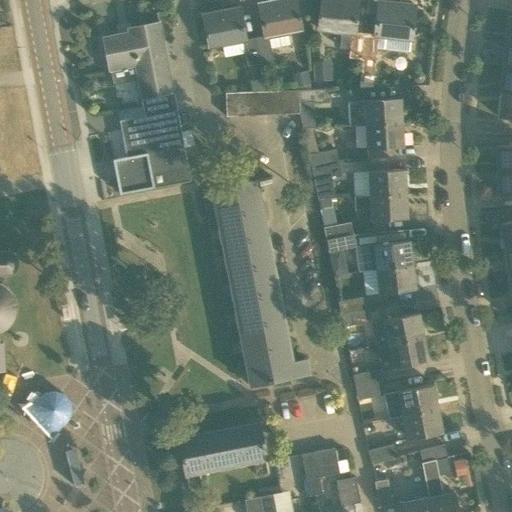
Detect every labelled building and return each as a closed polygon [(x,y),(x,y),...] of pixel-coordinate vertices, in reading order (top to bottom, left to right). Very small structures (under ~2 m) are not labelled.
[(301,30),(295,0),(294,0),(295,1),(275,5),(274,0),(259,3),(265,35),(255,37),(260,63),(273,61),(271,47),(290,44),(287,32),(301,30)] [(343,0),(343,3),(323,0),(322,0),(321,0),(318,29),(341,32),(339,48),(350,48),(349,58),(362,59),(365,33),(355,32),(358,0),(343,0)] [(414,10),(393,8),(394,3),(379,2),(375,34),(365,33),(362,59),(360,81),(373,82),(377,48),(410,51),(411,39),(413,28),(414,29),(415,25),(413,25),(415,6),(414,6),(414,10)] [(245,39),(239,7),(224,10),(225,15),(205,19),(204,14),(203,14),(207,34),(205,34),(206,37),(207,37),(209,47),(242,41),(247,66),(260,63),(255,37),(245,39)] [(139,79),(143,99),(173,93),(169,73),(158,13),(156,13),(158,22),(128,28),(129,32),(103,37),(110,70),(111,70),(113,84),(139,79)] [(511,67),(511,41),(505,41),(503,66),(511,67)] [(330,60),(312,61),(313,80),(331,79),(330,60)] [(511,92),(511,67),(503,66),(500,91),(511,92)] [(307,70),(292,74),(295,87),(310,83),(307,70)] [(326,102),(326,89),(298,90),(298,91),(299,91),(299,103),(326,102)] [(283,114),(297,113),(299,113),(299,103),(299,91),(298,91),(283,92),(283,114)] [(511,118),(511,92),(500,91),(498,117),(511,118)] [(226,116),(240,116),(239,92),(225,92),(226,116)] [(240,116),(254,115),(253,92),(239,92),(240,116)] [(268,92),(253,92),(254,115),(269,115),(268,92)] [(269,115),(283,114),(283,92),(268,92),(269,115)] [(350,125),(365,124),(402,122),(401,97),(348,100),(350,125)] [(119,120),(126,156),(117,158),(112,159),(116,176),(119,194),(154,187),(166,185),(190,180),(183,145),(176,109),(119,120)] [(367,149),(403,147),(402,122),(365,124),(367,149)] [(319,152),(312,127),(304,127),(309,154),(312,167),(338,162),(336,149),(319,152)] [(498,170),(511,169),(511,144),(497,145),(498,170)] [(318,198),(331,198),(334,197),(332,176),(341,174),(338,162),(312,167),(314,179),(318,198)] [(369,195),(406,193),(405,169),(368,171),(369,195)] [(499,195),(511,194),(511,169),(498,170),(499,195)] [(287,363),(251,182),(272,178),(272,177),(211,188),(214,201),(217,201),(220,215),(217,216),(250,386),(273,382),(273,380),(310,373),(307,359),(287,363)] [(406,193),(369,195),(354,196),(355,209),(370,208),(370,220),(407,218),(406,193)] [(320,209),(332,206),(331,198),(318,198),(320,209)] [(505,248),(511,247),(511,221),(501,223),(505,248)] [(326,239),(353,234),(350,222),(324,227),(326,239)] [(329,252),(355,247),(353,234),(326,239),(329,252)] [(359,271),(375,269),(412,264),(409,240),(356,246),(359,271)] [(0,252),(0,370),(3,370),(2,342),(0,341),(0,329),(4,327),(10,321),(14,313),(14,304),(11,296),(6,289),(0,285),(0,272),(6,272),(11,270),(14,267),(15,262),(14,257),(10,253),(5,252),(0,252)] [(378,293),(415,289),(412,264),(375,269),(378,293)] [(341,314),(367,309),(365,296),(338,301),(341,314)] [(343,326),(370,321),(367,309),(341,314),(343,326)] [(376,346),(387,343),(424,336),(419,312),(371,321),(376,346)] [(392,367),(429,361),(424,336),(387,343),(392,367)] [(355,387),(382,382),(380,369),(353,375),(355,387)] [(358,399),(385,394),(382,382),(355,387),(358,399)] [(402,415),(438,408),(433,384),(397,391),(402,415)] [(406,439),(443,432),(438,408),(402,415),(406,439)] [(269,472),(259,422),(238,426),(245,462),(253,460),(256,475),(269,472)] [(39,430),(46,466),(82,459),(75,423),(39,430)] [(226,466),(245,462),(238,426),(219,430),(226,466)] [(206,470),(226,466),(219,430),(199,434),(206,470)] [(188,488),(201,486),(198,471),(206,470),(199,434),(178,438),(188,488)] [(371,463),(372,462),(398,456),(395,443),(368,450),(371,463)] [(443,494),(436,459),(447,456),(444,444),(419,450),(422,462),(422,463),(429,497),(431,511),(458,511),(454,492),(443,494)] [(321,474),(339,470),(335,447),(317,451),(321,474)] [(306,479),(319,477),(319,475),(321,474),(317,451),(301,454),(306,479)] [(463,457),(453,459),(456,475),(464,473),(465,473),(464,465),(463,457)] [(465,473),(464,473),(465,485),(473,484),(470,464),(464,465),(465,473)] [(355,511),(353,503),(360,501),(355,476),(336,480),(342,511),(355,511)] [(309,495),(322,493),(319,477),(306,479),(309,495)] [(379,506),(392,504),(387,479),(374,481),(379,506)] [(301,511),(276,511),(273,494),(259,497),(261,511),(304,511),(301,511)] [(247,511),(261,511),(259,497),(245,499),(247,511)] [(405,511),(431,511),(429,497),(403,502),(405,511)]
